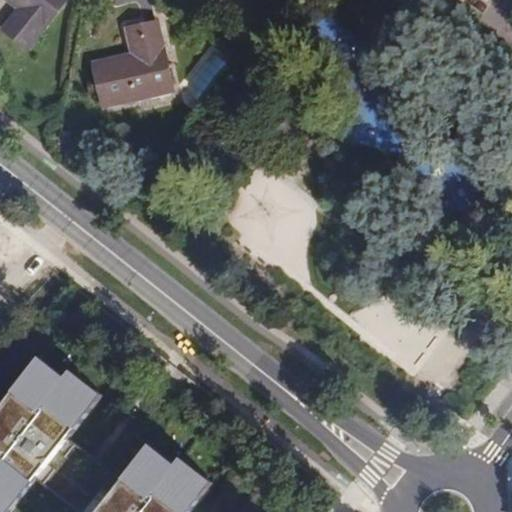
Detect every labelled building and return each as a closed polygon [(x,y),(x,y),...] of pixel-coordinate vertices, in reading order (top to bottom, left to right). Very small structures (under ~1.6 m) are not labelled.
[(15,0),(16,0),(24,0),(26,1),(6,28),(29,46),(65,0),(15,0)] [(176,88),(161,23),(131,31),(138,61),(130,63),(129,58),(97,66),(107,108),(138,100),(138,97),(176,88)] [(428,327),(427,337),(406,336),(404,362),(416,362),(415,381),(460,383),(463,329),(428,327)] [(61,385),(35,364),(0,408),(0,511),(7,511),(35,478),(78,511),(187,511),(207,489),(177,465),(171,472),(145,451),(122,481),(108,470),(90,492),(82,485),(73,477),(65,471),(82,449),(68,438),(97,401),(67,378),(61,385)] [(65,471),(73,477),(83,465),(92,473),(82,485),(90,492),(108,470),(82,449),(65,471)]
